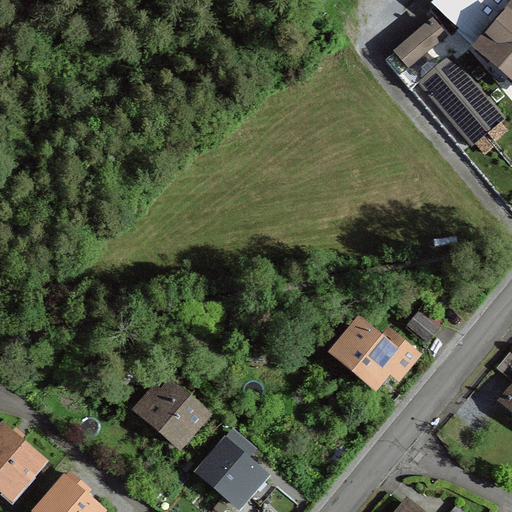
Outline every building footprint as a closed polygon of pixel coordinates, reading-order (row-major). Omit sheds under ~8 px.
[(482,46),(511,10),(511,0),(440,0),(435,5),(482,46)] [(511,10),(482,46),(511,73),(511,10)] [(455,51),(431,22),(386,61),(410,90),(455,51)] [(425,85),(473,141),(501,118),(453,61),(425,85)] [(434,240),(435,247),(456,244),(455,237),(434,240)] [(408,326),(427,342),(438,330),(418,314),(408,326)] [(386,367),(398,377),(415,357),(387,335),(378,346),(351,322),(348,323),(330,344),(375,380),(386,367)] [(511,350),(498,368),(511,378),(511,376),(511,391),(504,402),(511,408),(511,350)] [(144,415),(180,446),(206,417),(169,386),(144,415)] [(12,505),(31,483),(26,478),(40,462),(4,431),(0,430),(0,483),(11,493),(6,499),(12,505)] [(245,487),(263,502),(276,486),(243,459),(252,449),(234,434),(226,444),(225,443),(199,473),(233,502),(245,487)] [(98,511),(77,493),(83,486),(70,475),(39,510),(42,511),(98,511)]
